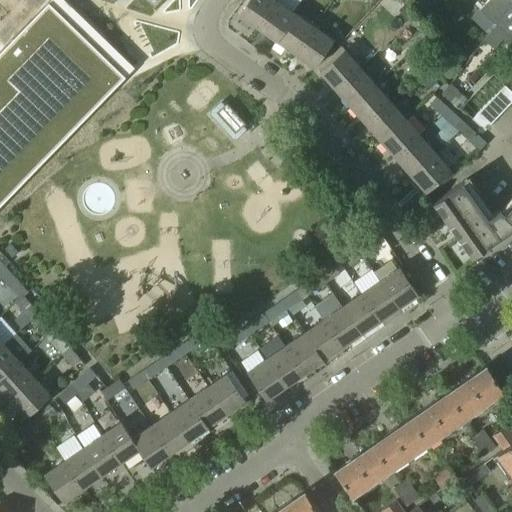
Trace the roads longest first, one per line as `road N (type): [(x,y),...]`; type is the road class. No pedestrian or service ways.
road 1 (residential): [(456,319),(375,196),(303,109),(217,44),(210,21),(221,0)]
road 2 (residential): [(293,445),(302,420),(456,319)]
